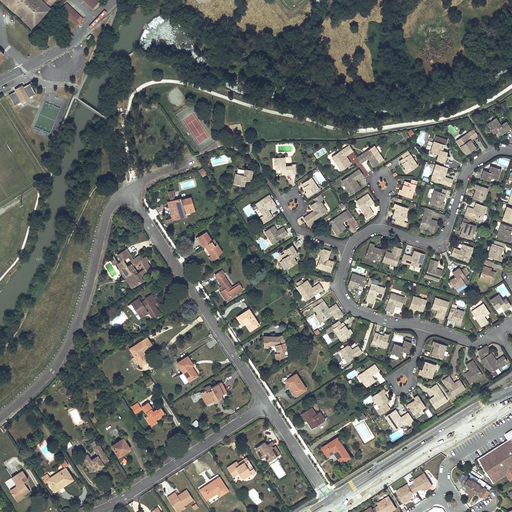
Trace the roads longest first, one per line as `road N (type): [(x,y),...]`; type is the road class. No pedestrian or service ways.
road 1 (residential): [(0,418),(61,356),(110,207),(131,192)]
road 2 (residential): [(131,192),(266,403)]
road 3 (residential): [(96,511),(266,403)]
road 4 (residential): [(511,152),(494,152),(469,168),(438,241),(381,229)]
road 5 (residential): [(349,247),(337,284),(348,306),(424,327)]
road 6 (secondary): [(331,500),(443,430)]
